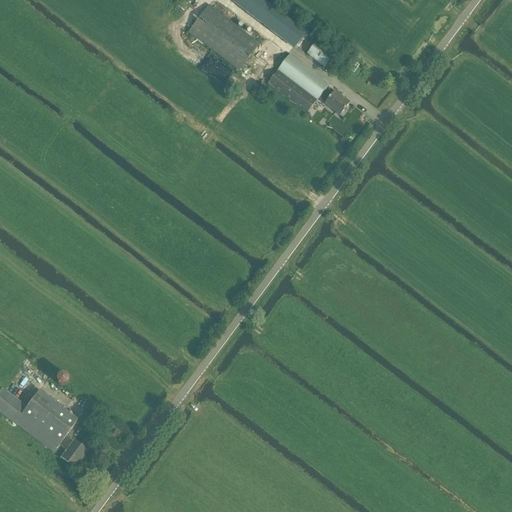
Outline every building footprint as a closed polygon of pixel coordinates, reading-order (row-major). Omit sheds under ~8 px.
[(294,49),(305,35),(259,0),(235,0),(234,3),(294,49)] [(239,71),(259,45),(209,7),(189,33),(239,71)] [(325,68),(334,56),(316,43),(307,55),(325,68)] [(327,88),(329,85),(290,55),(268,85),(307,115),(318,100),(325,104),(325,105),(340,117),(350,104),(334,92),(327,88)] [(67,386),(68,383),(67,380),(65,378),(63,377),(60,377),(57,379),(57,382),(57,385),(59,387),(62,388),(65,388),(67,386)] [(40,392),(28,408),(3,390),(0,393),(0,413),(54,454),(60,446),(67,452),(61,459),(75,470),(88,452),(74,442),(67,437),(79,421),(40,392)]
